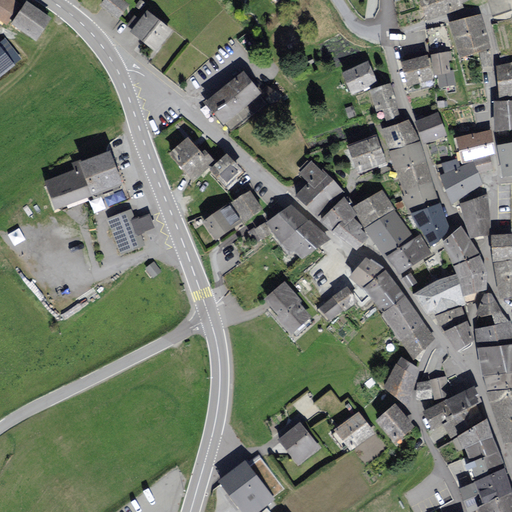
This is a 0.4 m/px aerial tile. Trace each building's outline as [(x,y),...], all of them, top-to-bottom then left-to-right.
[(19,5),(10,0),(0,0),(0,19),(6,24),(19,5)] [(128,6),(120,0),(107,0),(102,7),(118,19),(128,6)] [(462,0),(422,0),(428,17),(462,5),(461,1),(462,0)] [(487,0),(494,16),(511,8),(508,0),(487,0)] [(49,21),(28,6),(14,27),(35,41),(49,21)] [(489,45),(480,13),(452,21),(460,53),(489,45)] [(170,33),(148,15),(133,35),(155,52),(170,33)] [(428,31),(432,41),(439,39),(440,42),(449,38),(444,25),(428,31)] [(3,36),(0,39),(0,44),(16,62),(22,57),(3,36)] [(0,44),(0,76),(15,66),(0,44)] [(493,68),(490,50),(482,52),(484,70),(493,68)] [(451,58),(450,51),(448,52),(448,51),(433,53),(435,72),(439,72),(441,85),(454,83),(453,70),(449,70),(447,58),(451,58)] [(432,77),(426,55),(402,61),(408,83),(432,77)] [(375,81),(367,61),(345,70),(353,90),(375,81)] [(511,62),(499,65),(501,94),(511,92),(511,62)] [(244,75),(208,105),(224,125),(260,95),(244,75)] [(387,117),(398,114),(395,104),(397,103),(391,84),(372,89),(377,107),(383,106),(387,117)] [(511,100),(496,102),(497,127),(511,126),(511,100)] [(439,111),(416,120),(424,141),(448,132),(439,111)] [(408,119),(383,127),(389,147),(418,139),(408,119)] [(490,129),(458,137),(460,148),(492,141),(490,129)] [(193,175),(212,157),(205,149),(202,152),(188,136),(171,151),(193,175)] [(383,158),(375,136),(350,145),(359,168),(383,158)] [(396,167),(397,167),(424,159),(418,139),(389,147),(396,167)] [(463,159),(495,152),(492,141),(460,148),(463,159)] [(511,172),(511,141),(499,144),(504,174),(511,172)] [(119,182),(109,151),(80,161),(83,169),(49,181),(57,205),(89,195),(88,192),(119,182)] [(243,170),(227,153),(212,167),(228,184),(243,170)] [(490,157),(475,160),(478,172),(493,168),(490,157)] [(431,180),(424,159),(397,167),(404,188),(431,180)] [(481,183),(472,162),(460,167),(458,159),(443,162),(446,174),(443,176),(453,201),(481,183)] [(340,189),(311,161),(301,171),(311,180),(298,194),(317,213),(340,189)] [(409,211),(412,210),(438,202),(431,180),(404,188),(405,192),(403,193),(409,211)] [(393,208),(394,207),(382,189),(354,207),(366,225),(393,208)] [(262,206),(250,190),(234,202),(246,218),(262,206)] [(89,196),(94,212),(106,209),(101,192),(89,196)] [(352,216),(355,212),(344,196),(324,218),(356,247),(368,234),(359,226),(361,224),(352,216)] [(485,196),(460,203),(472,232),(486,229),(489,219),(485,196)] [(440,202),(438,202),(412,210),(420,226),(422,225),(431,242),(450,230),(440,202)] [(241,220),(229,203),(205,220),(216,237),(241,220)] [(267,222),(281,240),(307,219),(289,205),(267,222)] [(410,233),(393,208),(366,225),(383,251),(410,233)] [(132,209),(109,217),(122,253),(145,245),(140,233),(154,228),(149,214),(135,219),(132,209)] [(328,236),(307,219),(281,240),(292,253),(297,249),(302,256),(328,236)] [(15,243),(25,237),(20,227),(9,232),(15,243)] [(461,227),(445,238),(454,263),(480,253),(461,227)] [(511,233),(494,234),(495,258),(511,256),(511,233)] [(430,251),(419,234),(388,254),(399,271),(430,251)] [(485,270),(480,253),(454,263),(464,292),(486,285),(485,270)] [(367,257),(351,274),(363,284),(383,269),(367,257)] [(511,259),(497,262),(501,293),(511,291),(511,259)] [(160,270),(154,262),(147,267),(153,276),(160,270)] [(404,296),(384,270),(383,269),(363,284),(384,311),(404,296)] [(411,272),(402,277),(408,286),(416,281),(411,272)] [(437,280),(413,292),(427,315),(434,312),(457,350),(466,343),(473,337),(462,307),(467,305),(459,280),(456,273),(441,278),(437,280)] [(300,299),(285,281),(266,297),(280,313),(277,315),(291,331),(310,314),(298,301),(300,299)] [(357,298),(347,285),(335,295),(345,308),(357,298)] [(478,313),(493,311),(500,309),(491,293),(485,294),(478,313)] [(384,311),(382,312),(391,325),(413,308),(404,296),(384,311)] [(342,308),(333,297),(322,306),(330,317),(342,308)] [(401,337),(422,321),(413,308),(391,325),(401,337)] [(495,323),(507,320),(500,309),(493,311),(495,323)] [(480,346),(511,340),(511,327),(507,320),(495,323),(476,326),(480,346)] [(434,336),(422,321),(401,337),(415,355),(434,336)] [(484,371),(484,374),(511,370),(511,340),(480,346),(484,371)] [(417,369),(403,358),(388,384),(408,400),(417,369)] [(511,370),(484,374),(487,389),(511,385),(511,370)] [(445,376),(432,379),(436,397),(449,394),(445,376)] [(430,381),(419,382),(420,398),(431,397),(430,381)] [(511,385),(487,389),(505,439),(511,438),(511,385)] [(473,386),(447,399),(453,412),(474,401),(477,400),(473,392),(476,391),(473,386)] [(447,419),(445,416),(453,412),(447,399),(425,409),(433,426),(444,421),(447,419)] [(482,417),(474,401),(453,412),(445,416),(447,419),(444,421),(450,433),(482,417)] [(413,424),(396,403),(378,418),(395,439),(413,424)] [(373,431),(359,412),(337,428),(351,447),(373,431)] [(460,446),(465,444),(491,433),(485,418),(458,435),(459,437),(456,438),(460,446)] [(319,446),(300,422),(280,439),(299,462),(319,446)] [(472,473),(503,461),(491,433),(465,444),(471,458),(471,460),(467,461),(472,473)] [(244,459),(219,478),(244,511),(254,511),(273,498),(244,459)] [(501,467),(474,479),(475,480),(484,501),(511,489),(510,487),(501,467)] [(460,487),(469,507),(476,504),(484,501),(475,480),(460,487)] [(511,511),(511,492),(511,489),(484,501),(476,504),(479,511),(511,511)]
